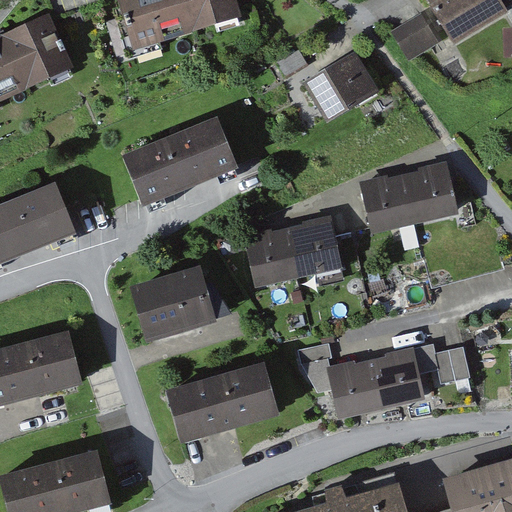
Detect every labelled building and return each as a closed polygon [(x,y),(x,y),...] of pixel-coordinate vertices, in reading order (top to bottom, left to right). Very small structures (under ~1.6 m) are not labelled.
[(229,0),(115,0),(132,51),(235,19),(229,0)] [(422,0),(449,47),(506,15),(501,6),(511,0),(422,0)] [(44,18),(0,38),(0,100),(68,68),(44,18)] [(424,21),(397,36),(410,60),(437,45),(424,21)] [(353,56),(300,88),(324,126),(376,94),(353,56)] [(120,161),(138,206),(232,170),(214,125),(120,161)] [(359,195),(369,236),(456,216),(446,175),(359,195)] [(0,213),(0,265),(82,234),(65,189),(0,213)] [(248,243),(256,288),(338,274),(330,229),(248,243)] [(138,293),(151,340),(223,319),(207,270),(138,293)] [(0,355),(0,405),(86,384),(74,336),(0,355)] [(323,375),(334,422),(424,402),(413,355),(323,375)] [(168,397),(179,444),(277,420),(265,373),(168,397)] [(6,480),(14,511),(79,511),(116,503),(104,456),(6,480)] [(511,511),(511,462),(442,482),(450,511),(511,511)] [(403,511),(396,486),(304,511),(403,511)]
